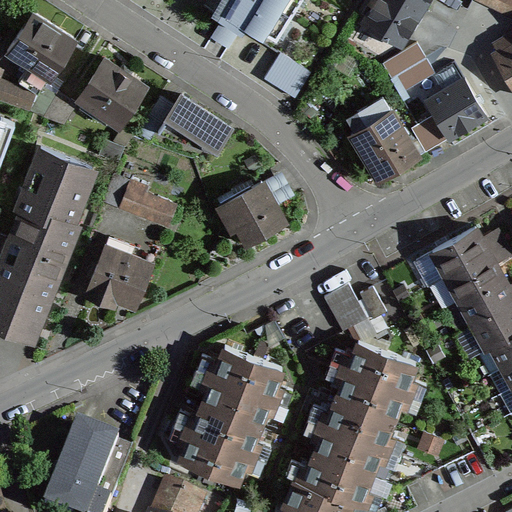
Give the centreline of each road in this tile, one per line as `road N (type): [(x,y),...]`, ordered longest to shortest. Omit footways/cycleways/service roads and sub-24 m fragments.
road 1 (tertiary): [(0,402),(361,225)]
road 2 (residential): [(99,0),(265,111),(361,225)]
road 3 (tertiary): [(361,225),(511,137)]
